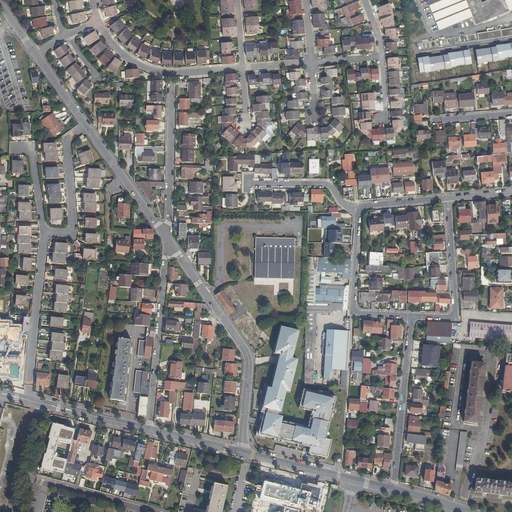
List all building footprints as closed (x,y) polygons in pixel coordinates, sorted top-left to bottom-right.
[(85,3),(85,0),(71,2),(71,10),(84,9),(84,4),(85,3)] [(243,2),(243,5),(245,5),(245,8),(248,8),(248,10),(258,9),(257,0),(243,2)] [(324,0),(313,0),(314,6),(321,6),(321,9),(329,9),(328,5),(325,5),(324,0)] [(351,14),(359,11),(357,8),(361,6),(358,0),(348,4),(351,14)] [(472,16),(474,22),(476,25),(490,19),(511,10),(511,9),(511,0),(435,0),(436,1),(428,5),(438,28),(439,30),(449,26),(458,23),(472,16)] [(235,2),(221,4),(222,12),(232,11),(232,9),(235,9),(234,6),(236,6),(235,2)] [(379,12),(380,15),(384,14),(392,11),(394,10),(391,2),(381,6),(382,7),(379,8),(380,11),(379,12)] [(117,6),(103,9),(104,14),(107,13),(109,12),(109,14),(108,14),(109,17),(111,17),(115,15),(119,14),(117,6)] [(302,6),(291,7),(291,13),(290,13),(290,16),(298,16),(298,12),(302,12),(302,6)] [(47,7),(33,9),(34,17),(47,16),(46,11),(47,11),(47,7)] [(329,12),(329,9),(321,9),(321,13),(314,13),(315,20),(326,19),(326,12),(329,12)] [(360,14),(359,11),(351,14),(347,16),(351,24),(352,24),(355,23),(366,19),(363,13),(360,14)] [(386,27),(396,26),(397,26),(395,21),(395,20),(392,11),(384,14),(384,17),(381,18),(384,24),(385,24),(386,27)] [(87,15),(87,12),(73,15),(75,24),(76,23),(80,22),(88,20),(87,15)] [(245,22),(245,25),(260,24),(259,15),(249,16),(249,18),(246,18),(246,21),(245,22)] [(298,16),(290,16),(291,20),(294,20),(294,26),(305,25),(304,19),(298,19),(298,16)] [(49,17),(34,20),(36,28),(49,26),(48,21),(49,21),(49,17)] [(222,18),(223,27),(237,26),(237,22),(236,22),(235,19),(232,19),(232,17),(222,18)] [(116,30),(113,32),(115,36),(127,27),(122,19),(120,21),(115,25),(113,26),(115,29),(116,28),(117,29),(116,30)] [(326,19),(315,20),(315,26),(322,26),(322,29),(327,29),(330,28),(330,25),(327,25),(326,19)] [(245,25),(245,29),(247,29),(247,32),(251,32),(251,33),(260,32),(260,24),(245,25)] [(291,37),(299,36),(299,32),(305,32),(305,25),(294,26),(295,33),(291,33),(291,37)] [(55,30),(59,29),(57,26),(42,30),(45,38),(56,35),(56,31),(54,32),(54,30),(55,30)] [(237,26),(223,27),(224,35),(234,35),(233,33),(237,33),(236,29),(238,29),(237,26)] [(390,35),(390,38),(399,37),(399,33),(397,33),(396,26),(386,27),(386,35),(390,35)] [(124,46),(134,35),(128,29),(127,30),(123,34),(120,37),(122,40),(123,39),(125,40),(123,41),(121,43),(124,46)] [(86,40),(91,47),(103,39),(101,36),(100,36),(97,33),(92,36),(88,39),(86,40)] [(327,34),(322,34),(323,37),(319,38),(319,45),(326,45),(331,44),(331,37),(332,37),(331,33),(330,33),(327,34)] [(299,47),(304,46),(304,39),(299,39),(299,36),(291,37),(290,37),(290,41),(291,41),(292,47),(299,47)] [(344,43),(344,48),(351,48),(351,44),(355,44),(354,36),(350,36),(351,38),(344,39),(344,43)] [(354,36),(355,44),(358,43),(358,48),(365,47),(364,37),(358,38),(357,36),(354,36)] [(137,50),(143,41),(135,37),(129,46),(132,48),(133,47),(134,48),(133,49),(131,52),(134,54),(136,51),(137,50)] [(372,45),(376,45),(375,37),(364,37),(365,47),(372,47),(372,45)] [(387,48),(391,47),(398,47),(397,41),(399,40),(399,37),(390,38),(390,41),(387,41),(387,48)] [(222,42),(223,52),(231,51),(231,48),(234,48),(233,41),(222,42)] [(269,52),(279,51),(279,49),(278,41),(270,42),(271,43),(268,44),(269,52)] [(93,51),(98,57),(109,48),(107,45),(106,46),(103,42),(93,51)] [(261,54),(269,53),(269,52),(268,44),(260,44),(260,42),(257,43),(258,51),(261,51),(261,54)] [(511,42),(496,46),(499,59),(511,57),(511,42)] [(146,60),(152,47),(144,43),(140,51),(139,53),(143,55),(143,54),(144,54),(144,56),(142,59),(146,60)] [(247,46),(248,55),(255,55),(255,51),(258,51),(257,43),(253,43),(254,45),(247,46)] [(326,45),(327,55),(336,54),(335,51),(337,51),(336,44),(331,44),(326,45)] [(56,52),(61,60),(74,50),(72,47),(69,49),(68,50),(67,49),(68,48),(66,45),(56,52)] [(300,58),(299,47),(292,47),(289,48),(289,55),(291,55),(291,58),(300,58)] [(495,47),(476,50),(478,64),(497,61),(495,47)] [(159,65),(162,50),(154,48),(151,59),(154,60),(155,59),(156,59),(155,61),(155,64),(159,65)] [(468,50),(449,53),(451,67),(471,64),(468,50)] [(100,61),(107,66),(116,56),(113,53),(113,54),(109,51),(104,56),(104,57),(101,60),(100,61)] [(172,67),(173,52),(164,51),(164,56),(164,58),(164,63),(167,63),(168,62),(169,62),(169,63),(169,67),(172,67)] [(196,58),(196,51),(187,51),(188,64),(192,64),(192,62),(192,61),(193,61),(193,62),(196,62),(196,58)] [(231,51),(223,52),(223,63),(235,62),(235,55),(232,55),(231,51)] [(184,52),(175,52),(175,67),(179,67),(179,64),(184,64),(184,52)] [(61,61),(66,68),(79,59),(77,56),(74,58),(73,59),(72,58),(74,57),(72,54),(61,61)] [(448,54),(429,57),(431,71),(450,68),(448,54)] [(399,64),(399,56),(392,56),(388,57),(389,64),(392,64),(393,67),(402,66),(401,63),(399,64)] [(428,56),(417,58),(420,73),(431,71),(428,56)] [(109,69),(115,74),(122,66),(124,63),(121,61),(117,59),(109,69)] [(75,77),(86,68),(83,65),(80,67),(79,68),(78,67),(79,66),(77,63),(68,71),(74,78),(75,77)] [(328,76),(332,76),(338,75),(337,68),(336,68),(336,65),(327,66),(328,76)] [(402,70),(402,66),(393,67),(393,71),(389,71),(390,78),(400,77),(400,70),(402,70)] [(361,71),(358,71),(358,80),(361,80),(361,78),(369,77),(368,69),(368,67),(360,68),(361,71)] [(31,69),(34,84),(40,83),(40,79),(38,80),(36,68),(35,68),(31,69)] [(85,72),(88,70),(86,68),(75,77),(74,78),(79,84),(88,76),(86,73),(85,74),(84,73),(85,72)] [(301,68),(292,68),(292,72),(291,72),(292,78),(292,79),(296,78),(302,78),(301,68)] [(354,68),(347,69),(348,79),(355,79),(355,81),(358,80),(358,71),(354,72),(354,68)] [(368,69),(369,77),(372,77),(372,79),(380,78),(379,68),(368,69)] [(140,74),(139,69),(126,70),(127,79),(131,79),(136,79),(141,78),(141,75),(140,74)] [(238,73),(226,74),(227,81),(226,81),(226,84),(235,83),(235,80),(239,80),(238,73)] [(264,83),(271,83),(270,74),(270,73),(263,73),(263,77),(260,77),(261,86),(264,86),(264,83)] [(257,86),(261,86),(260,77),(257,78),(256,74),(249,74),(250,85),(257,84),(257,86)] [(275,84),(282,84),(281,74),(270,74),(271,83),(275,82),(275,84)] [(326,86),(335,86),(335,83),(333,83),(332,76),(328,76),(322,76),(322,83),(326,83),(326,86)] [(401,84),(400,77),(390,78),(390,85),(394,84),(394,88),(401,87),(403,87),(403,84),(401,84)] [(295,85),(295,89),(304,88),(304,85),(307,85),(307,78),(302,78),(296,78),(297,85),(295,85)] [(93,85),(90,82),(91,82),(88,79),(79,90),(85,96),(85,95),(88,97),(94,91),(91,89),(93,85)] [(156,81),(152,81),(152,93),(153,93),(163,93),(163,81),(156,81)] [(202,83),(198,83),(191,83),(191,95),(192,95),(192,99),(200,99),(200,95),(202,95),(202,83)] [(235,83),(226,84),(226,88),(228,88),(228,95),(237,94),(240,94),(240,87),(235,87),(235,83)] [(488,93),(488,84),(476,84),(476,87),(477,90),(477,94),(488,93)] [(335,89),(335,86),(326,86),(327,89),(323,90),(323,97),(327,96),(333,96),(334,96),(333,89),(335,89)] [(394,88),(391,88),(391,94),(395,93),(395,97),(404,96),(404,93),(402,93),(401,87),(394,88)] [(304,88),(295,89),(295,92),(297,92),(298,99),(299,99),(305,98),(308,98),(308,91),(304,91),(304,88)] [(362,93),(363,100),(376,99),(375,91),(370,92),(362,93)] [(443,94),(443,91),(430,92),(431,97),(432,97),(433,103),(444,102),(443,94)] [(106,94),(96,94),(95,102),(101,102),(101,103),(110,104),(111,93),(106,92),(106,94)] [(504,103),(503,92),(492,93),(492,100),(500,99),(501,104),(504,103)] [(163,93),(153,93),(152,102),(155,102),(157,103),(163,103),(163,93)] [(443,94),(444,102),(444,108),(456,107),(455,105),(459,105),(458,98),(455,98),(455,93),(443,94)] [(237,94),(228,95),(228,99),(228,104),(237,103),(238,103),(237,94)] [(473,94),(458,95),(458,98),(459,105),(459,107),(474,106),(473,94)] [(266,103),(270,102),(270,95),(261,95),(257,96),(257,103),(266,103)] [(333,107),(342,106),(342,103),(344,103),(343,95),(336,95),(334,96),(333,96),(333,107)] [(134,109),(134,96),(121,96),(121,106),(128,106),(128,109),(134,109)] [(404,96),(395,97),(395,100),(392,101),(392,106),(396,106),(403,106),(402,101),(405,100),(404,96)] [(191,99),(181,99),(181,108),(191,108),(191,99)] [(298,99),(289,99),(289,107),(291,107),(291,110),(300,109),(299,99),(298,99)] [(376,99),(363,100),(363,108),(367,107),(376,107),(376,99)] [(45,111),(45,113),(52,112),(51,106),(47,107),(46,100),(43,100),(45,111)] [(237,103),(228,104),(228,108),(227,108),(227,115),(234,114),(237,114),(237,103)] [(257,111),(266,110),(266,103),(257,103),(253,104),(254,111),(257,111)] [(427,114),(426,103),(423,104),(415,104),(415,112),(423,112),(424,114),(427,114)] [(161,119),(161,107),(155,107),(155,106),(147,106),(147,111),(155,111),(155,114),(154,114),(153,119),(161,119)] [(347,114),(346,106),(342,106),(333,107),(334,115),(335,115),(336,118),(342,123),(345,121),(344,114),(347,114)] [(393,116),(397,116),(403,115),(403,110),(405,109),(405,106),(403,106),(396,106),(396,110),(393,110),(393,116)] [(376,107),(367,107),(367,110),(361,111),(361,118),(369,118),(372,117),(371,111),(375,110),(376,110),(376,107)] [(291,110),(287,110),(288,119),(291,119),(291,125),(294,127),(299,121),(299,118),(300,118),(300,109),(291,110)] [(258,122),(267,121),(267,118),(270,117),(270,110),(266,110),(257,111),(258,122)] [(201,112),(181,111),(181,127),(189,127),(189,118),(189,115),(200,115),(201,112)] [(65,130),(54,113),(42,120),(46,128),(48,127),(54,136),(65,130)] [(116,114),(100,113),(100,122),(104,122),(104,125),(116,125),(116,114)] [(234,114),(227,115),(223,115),(224,128),(227,130),(231,125),(231,124),(231,122),(235,122),(234,114)] [(394,126),(400,131),(403,128),(403,126),(405,126),(404,119),(406,119),(406,115),(403,115),(397,116),(397,119),(393,119),(394,126)] [(329,126),(329,134),(332,134),(334,133),(337,129),(340,131),(344,125),(342,123),(336,118),(331,123),(329,126)] [(364,130),(368,134),(373,128),(372,121),(369,121),(369,118),(361,118),(360,118),(360,122),(362,122),(362,129),(364,129),(364,130)] [(273,131),(272,120),(267,121),(258,122),(258,125),(254,130),(264,139),(265,140),(273,131)] [(159,121),(147,121),(147,131),(152,131),(152,129),(159,129),(159,121)] [(299,132),(304,136),(308,135),(308,127),(305,125),(299,121),(294,127),(292,130),(297,135),(299,132)] [(231,125),(227,130),(223,134),(229,139),(228,140),(231,142),(239,132),(231,125)] [(22,126),(14,126),(14,139),(30,138),(30,126),(23,126),(22,126)] [(316,140),(319,139),(318,126),(312,127),(308,127),(308,135),(309,139),(316,138),(316,140)] [(318,126),(319,139),(323,139),(323,138),(329,137),(329,134),(329,126),(324,126),(318,126)] [(383,127),(384,140),(388,140),(388,139),(395,138),(395,135),(397,135),(400,131),(394,126),(383,127)] [(381,140),(384,140),(383,127),(373,128),(368,134),(371,137),(374,137),(374,140),(381,139),(381,140)] [(491,137),(490,128),(478,128),(478,139),(491,137)] [(247,138),(248,146),(252,146),(254,144),(255,145),(259,140),(261,141),(264,139),(254,130),(247,138)] [(424,139),(430,138),(429,130),(416,131),(416,139),(424,139)] [(239,132),(231,142),(233,144),(234,143),(240,148),(241,146),(243,147),(248,146),(247,138),(239,132)] [(146,142),(146,133),(137,133),(136,133),(136,144),(144,145),(145,145),(145,142),(146,142)] [(196,146),(196,133),(183,133),(182,146),(196,146)] [(475,134),(470,134),(463,135),(464,146),(476,146),(476,140),(475,134)] [(461,147),(460,136),(448,137),(449,148),(452,148),(452,149),(457,148),(458,147),(459,147),(461,147)] [(120,139),(119,151),(128,152),(128,150),(132,150),(132,140),(124,139),(120,139)] [(492,152),(492,154),(500,153),(506,153),(505,143),(502,144),(498,144),(493,144),(493,152),(492,152)] [(144,149),(144,145),(136,144),(136,152),(139,152),(139,158),(156,159),(156,155),(153,154),(153,150),(144,149)] [(45,155),(57,154),(56,145),(43,146),(43,154),(45,155)] [(420,158),(419,146),(416,147),(407,147),(394,149),(395,156),(408,155),(408,153),(416,152),(416,158),(420,158)] [(194,161),(194,149),(184,149),(183,161),(194,161)] [(83,166),(95,162),(91,152),(80,155),(83,166)] [(355,152),(347,153),(348,158),(345,159),(346,164),(355,163),(355,152)] [(234,158),(230,158),(230,172),(238,172),(238,162),(252,163),(252,166),(256,166),(256,153),(234,155),(234,158)] [(262,153),(256,153),(256,166),(256,171),(259,171),(259,172),(274,172),(274,164),(262,164),(262,153)] [(507,155),(507,153),(492,155),(493,171),(494,179),(498,179),(498,172),(502,172),(501,162),(506,161),(505,155),(507,155)] [(58,154),(57,154),(45,155),(45,163),(58,163),(58,154)] [(319,158),(310,158),(310,171),(319,171),(319,158)] [(22,160),(12,160),(12,173),(22,173),(22,160)] [(292,162),(292,170),(292,172),(305,172),(305,161),(292,162)] [(416,179),(416,176),(413,161),(411,161),(392,163),(392,162),(389,162),(389,165),(392,165),(392,166),(394,166),(394,172),(404,171),(404,174),(410,173),(413,173),(413,176),(407,177),(407,178),(410,178),(410,179),(416,179)] [(443,161),(430,162),(431,174),(438,173),(439,175),(444,175),(443,161)] [(292,162),(280,162),(280,170),(292,170),(292,162)] [(355,163),(346,164),(347,171),(350,171),(351,177),(357,176),(355,163)] [(214,170),(214,165),(207,165),(183,164),(183,167),(182,177),(193,177),(193,171),(193,169),(195,169),(214,170)] [(162,178),(162,168),(150,167),(150,178),(162,178)] [(103,168),(91,168),(90,177),(102,177),(103,177),(103,168)] [(59,169),(46,170),(47,180),(59,180),(59,169)] [(447,183),(458,182),(457,169),(446,170),(447,183)] [(474,170),(463,171),(464,181),(474,179),(474,170)] [(482,183),(494,182),(494,179),(493,171),(481,172),(482,183)] [(371,174),(372,188),(390,186),(390,183),(390,172),(371,174)] [(235,182),(235,176),(224,176),(224,190),(238,190),(238,182),(235,182)] [(89,187),(101,187),(102,177),(90,177),(89,177),(89,187)] [(433,187),(432,177),(422,178),(423,188),(433,187)] [(149,198),(154,194),(150,188),(154,185),(166,185),(166,180),(136,179),(135,179),(140,185),(149,198)] [(193,185),(191,185),(191,192),(204,192),(204,181),(193,180),(193,185)] [(415,190),(414,180),(405,181),(406,193),(409,193),(409,190),(415,190)] [(370,181),(362,182),(363,193),(371,193),(370,181)] [(390,186),(391,192),(401,191),(401,193),(403,192),(402,182),(390,183),(390,186)] [(29,195),(29,184),(18,184),(18,195),(29,195)] [(50,195),(61,194),(61,186),(48,186),(49,195),(50,195)] [(344,193),(346,193),(350,193),(350,196),(355,195),(354,187),(349,187),(349,186),(344,186),(344,187),(344,192),(344,193)] [(324,201),(324,189),(313,189),(313,201),(324,201)] [(273,200),(273,202),(283,202),(283,201),(288,201),(288,193),(274,192),(273,200)] [(292,192),(292,204),(295,204),(299,204),(299,200),(305,200),(305,192),(292,192)] [(238,193),(228,193),(228,196),(227,206),(238,206),(238,193)] [(63,194),(61,194),(50,195),(50,203),(63,203),(63,194)] [(203,195),(196,195),(195,197),(192,197),(192,204),(195,204),(195,210),(208,210),(213,210),(213,205),(203,205),(203,195)] [(20,210),(31,211),(32,202),(19,201),(19,210),(20,210)] [(283,205),(283,210),(291,210),(291,202),(287,202),(287,205),(283,205)] [(486,204),(485,202),(476,203),(476,208),(479,208),(480,218),(487,218),(486,206),(486,204)] [(486,206),(487,218),(487,223),(497,222),(497,215),(498,215),(497,205),(493,205),(486,206)] [(442,220),(440,209),(433,209),(434,221),(442,220)] [(33,211),(31,211),(20,210),(20,219),(32,220),(33,211)] [(63,210),(51,211),(52,222),(64,221),(63,210)] [(193,217),(193,222),(200,222),(208,222),(213,223),(213,210),(208,210),(208,214),(201,213),(201,217),(193,217)] [(412,210),(408,210),(408,212),(409,216),(412,216),(412,219),(415,219),(416,228),(420,228),(418,210),(412,211),(412,210)] [(470,213),(469,210),(465,210),(459,210),(460,222),(470,221),(470,213)] [(323,225),(338,225),(337,213),(328,213),(328,212),(323,212),(323,214),(322,214),(322,216),(323,216),(323,225)] [(393,222),(392,212),(385,213),(386,223),(393,222)] [(409,216),(408,212),(403,212),(403,214),(396,214),(397,226),(409,226),(409,216)] [(385,231),(383,213),(378,214),(378,217),(375,217),(370,217),(371,229),(379,229),(379,231),(385,231)] [(20,234),(31,235),(32,235),(33,226),(20,225),(20,234)] [(153,237),(153,227),(143,228),(135,228),(135,229),(135,231),(135,235),(140,236),(147,236),(147,237),(147,238),(153,237)] [(501,247),(506,247),(505,233),(488,234),(486,234),(486,238),(484,238),(484,239),(485,244),(496,244),(496,238),(502,238),(503,246),(501,246),(501,247)] [(31,243),(31,235),(20,234),(18,234),(18,243),(19,243),(31,243)] [(130,251),(131,236),(127,235),(126,240),(118,239),(117,250),(130,251)] [(199,248),(199,241),(199,236),(191,236),(190,248),(199,248)] [(256,236),(255,277),(295,278),(295,246),(295,237),(256,236)] [(135,238),(135,248),(145,248),(145,239),(135,238)] [(444,248),(443,238),(433,239),(434,249),(444,248)] [(337,246),(338,241),(326,241),(326,256),(337,256),(337,251),(338,250),(338,246),(337,246)] [(32,243),(31,243),(19,243),(19,252),(32,252),(32,243)] [(56,243),(55,253),(67,254),(68,254),(69,244),(56,243)] [(84,257),(92,258),(92,248),(85,248),(84,257)] [(482,248),(481,257),(493,257),(493,253),(488,253),(488,248),(482,248)] [(199,250),(199,261),(212,261),(212,250),(199,250)] [(384,252),(370,251),(370,264),(377,265),(381,265),(381,257),(384,257),(384,252)] [(439,251),(429,252),(429,260),(427,261),(427,265),(433,264),(440,264),(440,257),(439,251)] [(469,256),(470,269),(475,268),(475,266),(479,266),(478,255),(469,256)] [(318,270),(320,270),(320,256),(314,256),(308,256),(307,301),(315,301),(320,302),(321,288),(344,289),(347,285),(322,285),(322,287),(317,287),(318,270)] [(351,266),(352,257),(320,256),(320,270),(319,271),(344,272),(345,272),(345,269),(345,266),(351,266)] [(509,265),(509,266),(511,266),(511,256),(505,256),(500,257),(500,260),(505,260),(505,265),(509,265)] [(33,258),(24,258),(23,269),(32,270),(33,258)] [(138,262),(135,262),(134,274),(149,275),(150,269),(148,269),(149,262),(138,262)] [(440,264),(433,264),(434,277),(442,277),(441,264),(440,264)] [(178,279),(179,266),(172,265),(171,278),(178,279)] [(351,266),(345,266),(345,269),(345,272),(344,272),(344,277),(351,278),(352,266),(351,266)] [(415,267),(405,268),(405,279),(415,279),(415,267)] [(67,279),(68,270),(56,269),(55,278),(67,279)] [(510,269),(497,269),(497,282),(510,282),(510,269)] [(475,289),(475,271),(464,271),(464,285),(463,285),(462,289),(475,289)] [(133,274),(131,274),(120,273),(119,275),(117,275),(116,278),(120,279),(120,282),(122,282),(122,286),(132,287),(133,274)] [(29,284),(29,276),(17,275),(16,283),(29,284)] [(434,277),(433,277),(433,286),(438,287),(438,290),(447,290),(447,280),(450,280),(450,276),(442,277),(434,277)] [(372,277),(371,289),(378,289),(382,289),(382,278),(372,277)] [(180,283),(178,283),(178,288),(180,288),(179,295),(189,296),(190,284),(180,283)] [(66,294),(67,286),(58,285),(57,293),(58,294),(66,294)] [(112,285),(110,299),(116,299),(118,286),(112,285)] [(145,297),(146,288),(133,287),(132,301),(143,301),(144,297),(145,297)] [(338,308),(349,308),(350,295),(344,295),(344,289),(321,288),(320,302),(315,301),(307,301),(307,329),(315,329),(316,312),(332,312),(332,310),(338,310),(338,308)] [(490,288),(490,298),(502,298),(502,288),(490,288)] [(217,294),(230,314),(237,308),(223,289),(217,294)] [(371,289),(371,292),(360,291),(360,299),(374,300),(374,297),(377,297),(378,289),(371,289)] [(393,299),(393,290),(382,289),(378,289),(378,295),(381,295),(381,301),(392,301),(393,299)] [(408,290),(405,290),(393,290),(393,299),(401,300),(401,302),(407,302),(408,290)] [(423,291),(410,290),(410,300),(422,301),(422,299),(423,291)] [(425,291),(423,291),(422,299),(433,300),(433,295),(437,296),(437,295),(437,291),(433,291),(433,293),(425,293),(425,291)] [(452,302),(452,291),(442,291),(442,295),(437,295),(437,296),(437,301),(442,302),(452,302)] [(482,300),(482,292),(471,291),(466,291),(466,299),(482,300)] [(65,303),(66,294),(58,294),(58,302),(65,303)] [(28,306),(29,296),(18,295),(17,305),(28,306)] [(502,298),(490,298),(490,308),(502,309),(502,298)] [(64,312),(65,303),(58,302),(56,302),(55,311),(64,312)] [(152,303),(143,303),(143,310),(143,312),(152,313),(152,303)] [(91,333),(94,311),(87,310),(84,332),(91,333)] [(150,326),(151,314),(150,314),(144,314),(139,313),(137,324),(149,326),(150,326)] [(352,316),(349,316),(348,329),(328,328),(326,377),(331,377),(332,367),(336,367),(344,368),(343,385),(347,386),(352,316)] [(52,326),(62,327),(64,318),(52,317),(52,326)] [(178,326),(178,319),(169,318),(168,328),(180,329),(180,326),(178,326)] [(374,332),(374,321),(365,320),(364,331),(374,332)] [(383,321),(374,321),(374,332),(383,332),(383,321)] [(446,343),(451,344),(453,323),(428,322),(426,342),(435,342),(440,343),(445,343),(446,343)] [(482,323),(472,322),(470,337),(481,338),(482,323)] [(511,341),(511,339),(511,326),(482,323),(481,338),(511,341)] [(201,325),(200,337),(209,337),(213,338),(215,338),(216,325),(201,325)] [(403,336),(403,325),(393,325),(392,336),(403,336)] [(292,359),(298,333),(278,328),(272,354),(278,356),(269,389),(265,388),(259,413),(263,414),(257,435),(308,448),(307,454),(326,459),(330,441),(324,440),(334,398),(301,390),(297,409),(310,412),(307,426),(281,420),(282,416),(279,415),(284,394),(289,395),(297,360),(292,359)] [(315,335),(315,329),(307,329),(307,335),(315,335),(315,341),(315,335)] [(54,341),(61,342),(62,333),(53,333),(53,341),(54,341)] [(114,384),(112,394),(112,399),(125,401),(126,393),(128,393),(128,387),(127,387),(129,373),(130,373),(131,368),(129,368),(131,354),(132,354),(133,347),(132,347),(133,339),(124,339),(124,337),(123,337),(122,338),(120,338),(119,342),(118,354),(116,363),(115,375),(114,384)] [(199,349),(200,339),(196,338),(193,338),(191,338),(184,337),(183,347),(193,348),(193,352),(199,353),(199,349)] [(378,348),(391,349),(391,343),(393,343),(393,338),(391,337),(388,337),(379,337),(378,348)] [(139,356),(146,357),(147,341),(141,340),(139,356)] [(315,358),(315,341),(307,341),(307,344),(306,355),(306,358),(315,358)] [(439,346),(423,345),(421,366),(437,368),(439,346)] [(224,360),(235,361),(236,356),(235,356),(235,349),(225,348),(224,360)] [(51,359),(59,359),(60,351),(53,350),(52,350),(51,359)] [(353,361),(357,361),(364,361),(364,358),(365,351),(365,350),(360,350),(360,351),(354,350),(353,355),(353,359),(353,361)] [(511,354),(508,354),(508,355),(507,355),(507,354),(506,354),(505,363),(506,363),(506,366),(505,366),(501,390),(511,391),(511,354)] [(306,383),(315,384),(315,358),(306,358),(306,383)] [(178,377),(179,360),(172,360),(171,369),(170,369),(170,377),(178,377)] [(184,361),(179,360),(178,377),(187,378),(187,372),(183,372),(184,361)] [(364,363),(364,361),(357,361),(356,371),(363,372),(364,370),(364,363)] [(397,372),(398,362),(388,361),(388,363),(385,362),(384,371),(387,371),(387,373),(389,373),(397,374),(397,372)] [(464,413),(463,421),(475,423),(476,415),(477,415),(478,411),(479,395),(480,395),(481,392),(481,375),(483,376),(483,372),(482,371),(483,362),(481,362),(481,363),(471,362),(470,370),(469,370),(468,373),(469,374),(467,390),(466,390),(466,393),(467,393),(465,410),(464,410),(463,413),(464,413)] [(238,375),(239,364),(228,363),(227,374),(238,375)] [(40,366),(38,384),(50,385),(51,374),(40,373),(41,369),(43,369),(44,367),(40,366)] [(430,370),(416,369),(415,380),(425,381),(426,374),(429,374),(430,370)] [(143,387),(144,371),(138,370),(135,392),(142,393),(143,387)] [(152,387),(152,382),(149,382),(149,371),(144,371),(143,387),(152,387)] [(355,380),(363,381),(363,373),(356,372),(355,380)] [(382,374),(381,373),(381,377),(385,377),(387,377),(387,379),(392,379),(392,384),(393,384),(393,383),(396,383),(397,380),(401,380),(402,375),(393,375),(382,374)] [(100,376),(88,374),(87,377),(86,387),(99,388),(100,376)] [(70,389),(71,376),(60,375),(58,387),(70,389)] [(87,377),(78,376),(77,385),(86,387),(87,377)] [(236,393),(237,382),(225,381),(225,392),(236,393)] [(210,384),(199,383),(197,393),(209,395),(210,384)] [(150,403),(152,387),(143,387),(142,393),(141,402),(150,403)] [(396,388),(386,387),(386,397),(395,398),(396,388)] [(413,403),(428,405),(428,399),(421,398),(422,390),(420,389),(420,387),(417,387),(417,389),(415,389),(414,389),(414,392),(414,395),(413,403)] [(236,400),(237,396),(226,395),(225,409),(235,410),(236,405),(235,405),(235,400),(236,400)] [(350,407),(361,408),(362,398),(350,397),(350,407)] [(379,400),(372,399),(371,410),(379,410),(379,400)] [(149,415),(150,403),(141,402),(140,414),(149,415)] [(413,403),(411,403),(410,412),(421,413),(422,411),(427,411),(428,405),(413,403)] [(166,407),(166,404),(162,404),(162,406),(161,406),(160,415),(169,416),(170,413),(171,413),(171,408),(170,408),(170,407),(166,407)] [(192,425),(193,419),(194,414),(192,414),(192,412),(189,412),(189,413),(182,412),(181,423),(183,423),(183,428),(192,430),(192,425)] [(193,419),(192,425),(208,426),(209,418),(207,418),(207,414),(202,413),(201,419),(193,419)] [(418,417),(409,416),(407,432),(414,433),(415,431),(417,431),(418,417)] [(349,419),(349,426),(354,427),(359,427),(359,419),(349,419)] [(216,430),(226,431),(227,421),(217,420),(216,430)] [(227,421),(226,431),(235,432),(236,422),(227,421)] [(75,430),(52,424),(41,469),(54,472),(54,470),(64,473),(67,460),(55,457),(59,441),(71,444),(72,440),(75,430)] [(78,476),(75,485),(80,486),(81,479),(83,473),(80,472),(81,466),(74,464),(77,451),(76,451),(79,442),(89,444),(92,432),(79,429),(77,441),(72,440),(71,444),(69,451),(68,455),(67,460),(64,473),(78,476)] [(437,476),(442,476),(443,468),(440,468),(441,462),(445,462),(450,430),(443,429),(437,476)] [(391,434),(391,431),(381,430),(380,431),(380,433),(379,433),(378,445),(389,446),(390,441),(391,434)] [(468,432),(460,431),(455,470),(462,471),(468,432)] [(128,433),(126,433),(124,439),(122,448),(122,449),(134,452),(136,442),(126,440),(128,433)] [(425,452),(427,438),(418,437),(408,436),(407,443),(416,444),(416,451),(424,452),(425,452)] [(124,439),(114,437),(112,446),(122,448),(124,439)] [(146,444),(139,442),(135,458),(133,467),(137,468),(141,453),(139,452),(139,451),(144,452),(146,444)] [(153,448),(154,443),(148,442),(146,453),(151,454),(153,448)] [(104,448),(94,445),(92,456),(93,456),(94,455),(102,456),(104,448)] [(377,454),(376,460),(384,460),(385,453),(381,453),(382,449),(377,448),(377,454)] [(356,449),(348,449),(347,463),(352,463),(353,456),(356,456),(356,449)] [(177,453),(171,451),(169,459),(176,460),(177,453)] [(187,454),(178,452),(177,453),(176,460),(175,464),(185,466),(187,454)] [(386,452),(386,456),(386,466),(392,467),(392,460),(394,460),(394,453),(386,452)] [(364,464),(364,466),(372,466),(372,458),(360,457),(359,466),(360,466),(360,464),(364,464)] [(100,465),(90,463),(87,477),(96,479),(97,476),(103,478),(104,472),(98,470),(100,465)] [(149,465),(147,471),(152,472),(163,475),(169,476),(172,477),(173,471),(149,465)] [(417,478),(419,467),(406,466),(405,476),(417,478)] [(143,470),(141,476),(141,478),(139,485),(149,487),(151,482),(145,481),(147,471),(143,470)] [(434,472),(425,471),(423,482),(432,483),(434,472)] [(163,475),(152,472),(150,480),(167,484),(166,487),(170,488),(172,477),(169,476),(168,480),(162,478),(163,475)] [(511,483),(504,482),(505,481),(501,480),(501,481),(488,480),(488,479),(485,478),(485,479),(477,478),(475,488),(474,488),(474,490),(483,491),(483,492),(487,492),(487,491),(499,493),(499,494),(503,495),(503,494),(511,494),(511,483)] [(436,481),(435,491),(448,496),(452,485),(448,484),(448,485),(436,481)] [(221,511),(228,486),(214,483),(206,511),(221,511)]
